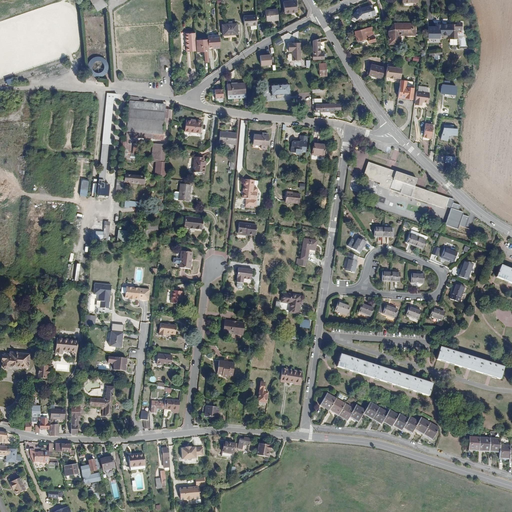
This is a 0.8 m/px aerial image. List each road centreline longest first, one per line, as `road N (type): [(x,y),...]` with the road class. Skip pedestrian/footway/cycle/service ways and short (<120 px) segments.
road 1 (residential): [(303,436),(383,445),(511,486)]
road 2 (residential): [(511,477),(385,437),(305,427)]
road 3 (residential): [(188,433),(68,439),(0,428)]
road 4 (residential): [(363,288),(429,296),(441,284),(438,269),(389,249),(370,259)]
road 5 (residential): [(182,100),(348,128)]
road 6 (residential): [(319,15),(254,48),(182,100)]
road 7 (residential): [(348,128),(325,287)]
road 8 (tertiary): [(511,232),(394,131)]
road 9 (residential): [(325,287),(305,427)]
road 10 (tertiary): [(394,131),(319,15)]
